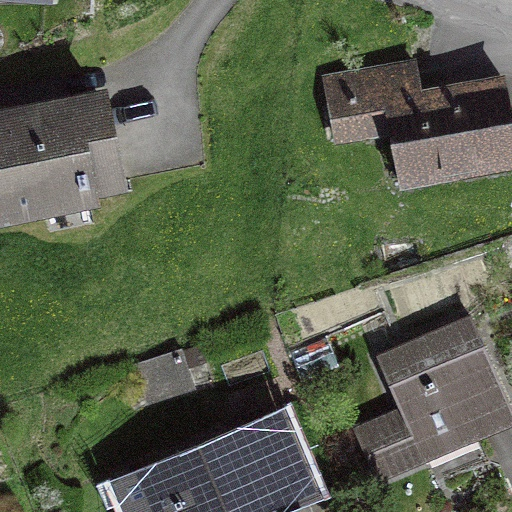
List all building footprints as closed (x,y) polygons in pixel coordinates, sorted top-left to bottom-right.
[(414,63),(354,73),(365,132),(389,128),(399,183),(511,162),(511,128),(503,80),(420,95),(414,63)] [(0,117),(0,214),(90,195),(89,187),(119,180),(101,98),(0,117)] [(402,410),(355,430),(376,478),(425,457),(419,444),(472,421),(478,434),(511,419),(511,412),(471,317),(379,357),(402,410)] [(181,348),(132,364),(142,394),(191,378),(181,348)] [(119,478),(133,511),(248,511),(269,503),(272,511),(273,511),(312,496),(276,411),(119,478)]
